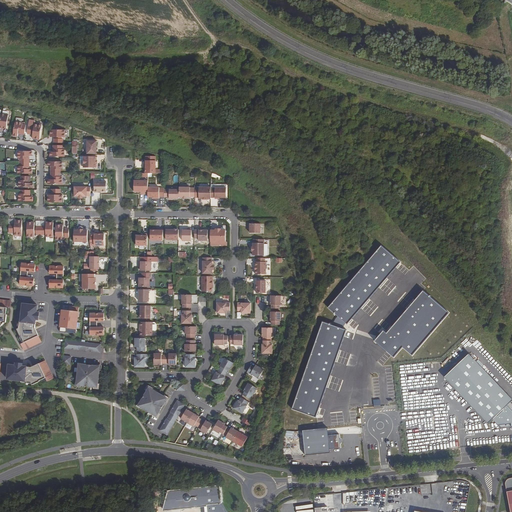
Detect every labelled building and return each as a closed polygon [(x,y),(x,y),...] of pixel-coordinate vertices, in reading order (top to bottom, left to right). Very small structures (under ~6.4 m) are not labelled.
[(15,122),(13,136),(17,137),(18,133),(24,133),(26,125),(22,125),(22,123),(15,122)] [(32,138),(39,139),(42,124),(38,123),(37,125),(34,124),(34,128),(33,133),(32,138)] [(96,154),(96,141),(87,141),(87,154),(96,154)] [(62,149),(62,146),(54,146),(54,152),(50,152),(50,157),(64,157),(64,149),(62,149)] [(20,159),(20,163),(28,163),(28,156),(32,156),(32,152),(18,151),(18,159),(20,159)] [(96,157),(83,157),(83,168),(95,168),(95,161),(96,161),(96,160),(96,157)] [(155,161),(144,161),(144,165),(145,165),(145,168),(145,173),(148,173),(155,173),(155,161)] [(62,162),(48,162),(48,166),(52,166),(52,173),(60,173),(60,169),(62,169),(62,162)] [(18,174),(32,174),(32,169),(28,169),(28,163),(20,163),(20,166),(18,166),(18,174)] [(60,177),(60,173),(52,173),(52,180),(48,180),(47,184),(62,184),(62,177),(60,177)] [(18,188),(33,188),(33,183),(29,183),(29,177),(20,176),(20,180),(19,180),(18,188)] [(148,194),(148,181),(134,181),(134,192),(143,192),(143,194),(148,194)] [(106,182),(94,182),(94,192),(98,192),(101,192),(106,192),(106,182)] [(90,187),(74,187),(74,197),(79,197),(82,197),(86,197),(86,196),(90,196),(90,187)] [(195,197),(195,188),(190,188),(179,187),(179,190),(179,197),(190,198),(190,197),(195,197)] [(199,188),(195,188),(195,197),(195,198),(199,198),(199,199),(211,199),(211,198),(211,188),(199,187),(199,188)] [(159,188),(148,188),(148,194),(148,197),(152,197),(155,197),(155,198),(159,198),(159,196),(164,197),(164,190),(164,189),(159,188)] [(215,188),(211,188),(211,198),(215,198),(215,199),(219,199),(219,198),(226,198),(226,188),(215,188)] [(18,201),(33,202),(33,197),(28,197),(29,190),(20,190),(20,194),(18,194),(18,201)] [(179,190),(164,190),(164,197),(169,197),(169,199),(179,199),(179,197),(179,190)] [(260,224),(248,224),(248,228),(249,228),(249,233),(260,233),(260,224)] [(156,230),(150,230),(150,240),(163,240),(163,229),(159,229),(159,230),(156,230)] [(166,229),(166,240),(178,240),(179,230),(173,230),(170,230),(170,229),(166,229)] [(191,241),(191,229),(187,229),(187,230),(182,230),(182,241),(191,241)] [(78,230),(74,230),(74,242),(87,242),(87,230),(83,230),(78,230)] [(194,230),(194,238),(198,238),(198,241),(207,241),(207,230),(203,230),(199,230),(194,230)] [(215,230),(210,230),(210,242),(225,242),(225,230),(221,230),(215,230)] [(90,235),(90,245),(104,246),(104,234),(98,234),(98,233),(94,233),(94,235),(90,235)] [(147,246),(147,234),(143,234),(143,236),(136,236),(136,246),(147,246)] [(264,240),(254,239),(254,243),(253,243),(253,248),(253,251),(253,255),(264,256),(264,240)] [(93,257),(90,257),(90,264),(85,264),(85,269),(99,269),(99,257),(93,257)] [(211,261),(211,258),(203,258),(202,274),(212,274),(212,261),(211,261)] [(265,258),(257,258),(256,262),(255,262),(255,266),(255,270),(255,274),(266,274),(266,262),(265,262),(265,258)] [(140,271),(151,271),(151,262),(139,261),(139,266),(140,266),(140,267),(140,271)] [(34,265),(21,263),(19,285),(33,286),(33,279),(26,278),(27,271),(34,272),(34,265)] [(63,266),(49,266),(49,273),(56,273),(56,280),(49,280),(49,287),(63,287),(63,266)] [(142,278),(139,278),(139,287),(150,287),(150,278),(151,278),(151,274),(142,273),(142,278)] [(94,274),(83,274),(83,287),(95,287),(95,278),(94,278),(94,274)] [(213,276),(202,276),(202,292),(212,292),(212,285),(213,276)] [(256,281),(256,293),(265,293),(265,281),(256,281)] [(149,290),(139,290),(139,302),(149,302),(149,290)] [(191,304),(192,295),(181,295),(181,304),(182,304),(182,308),(190,308),(190,304),(191,304)] [(271,305),(271,309),(279,309),(279,305),(280,305),(280,296),(270,296),(270,305),(271,305)] [(0,300),(0,307),(6,308),(10,308),(11,302),(0,300)] [(226,311),(230,311),(230,303),(226,303),(226,302),(217,302),(217,312),(226,312),(226,311)] [(241,312),(250,312),(250,302),(241,302),(241,303),(237,303),(237,311),(241,311),(241,312)] [(19,322),(18,329),(16,330),(20,337),(21,337),(24,343),(38,336),(34,328),(35,319),(36,319),(37,312),(36,312),(37,306),(30,305),(29,306),(28,306),(28,305),(22,304),(20,322),(19,322)] [(58,320),(61,321),(59,332),(66,333),(66,332),(76,333),(78,307),(69,307),(69,306),(62,305),(61,316),(58,316),(58,320)] [(150,306),(139,306),(139,310),(140,310),(140,313),(140,318),(150,319),(150,306)] [(191,315),(191,311),(182,311),(182,315),(181,315),(181,324),(191,324),(192,315),(191,315)] [(271,321),(271,325),(279,325),(279,321),(280,321),(280,312),(270,312),(270,321),(271,321)] [(103,313),(89,313),(89,321),(96,321),(96,327),(89,327),(89,335),(103,335),(103,313)] [(152,322),(140,322),(140,330),(140,336),(152,336),(152,322)] [(186,334),(186,338),(195,338),(195,334),(196,334),(196,327),(185,327),(185,334),(186,334)] [(263,337),(263,341),(271,341),(271,337),(272,337),(272,328),(262,328),(262,337),(263,337)] [(224,335),(214,335),(214,345),(224,345),(224,344),(227,344),(227,336),(224,336),(224,335)] [(234,336),(230,336),(230,344),(234,344),(234,345),(243,345),(243,335),(234,335),(234,336)] [(38,336),(24,343),(20,344),(23,350),(41,342),(38,336)] [(137,351),(145,351),(145,348),(145,338),(135,338),(135,347),(137,347),(137,351)] [(65,340),(64,348),(65,349),(78,350),(86,350),(85,351),(100,353),(101,344),(65,340)] [(185,344),(185,352),(196,352),(196,344),(194,344),(195,341),(186,341),(186,344),(185,344)] [(262,344),(262,354),(272,354),(272,344),(271,344),(271,341),(263,341),(263,344),(262,344)] [(145,354),(137,354),(137,358),(135,358),(135,367),(144,367),(145,358),(145,354)] [(161,354),(154,354),(154,365),(161,365),(161,363),(165,363),(165,355),(161,355),(161,354)] [(169,355),(165,355),(165,363),(169,364),(169,365),(176,365),(176,354),(169,354),(169,355)] [(445,379),(472,356),(469,354),(443,376),(445,379)] [(194,358),(194,355),(186,355),(186,358),(185,358),(185,367),(195,368),(195,358),(194,358)] [(62,364),(70,365),(71,357),(64,356),(63,356),(62,364)] [(511,398),(472,356),(445,379),(488,424),(493,419),(501,428),(511,427),(511,403),(511,402),(511,401),(511,398)] [(228,371),(233,363),(224,358),(220,366),(221,366),(219,370),(226,374),(228,371)] [(45,361),(39,364),(44,376),(46,380),(52,377),(45,361)] [(39,364),(31,368),(22,367),(22,366),(15,365),(15,366),(8,365),(8,372),(9,372),(8,374),(7,380),(25,381),(25,383),(31,383),(39,380),(39,379),(44,376),(39,364)] [(86,365),(79,364),(76,385),(97,388),(100,366),(92,366),(92,368),(86,367),(86,365)] [(251,365),(247,372),(250,374),(258,379),(263,370),(255,365),(254,367),(251,365)] [(224,377),(226,374),(219,370),(217,373),(216,372),(212,380),(220,385),(225,377),(224,377)] [(244,392),(242,395),(249,399),(251,396),(252,396),(257,389),(248,383),(244,391),(244,392)] [(156,417),(160,410),(159,409),(162,404),(163,405),(167,398),(149,388),(138,406),(156,417)] [(238,401),(233,408),(242,414),(247,406),(246,405),(248,402),(241,398),(239,401),(238,401)] [(160,431),(167,435),(178,416),(182,409),(185,405),(183,404),(178,401),(177,401),(170,413),(171,413),(167,419),(166,419),(159,431),(160,431)] [(181,419),(187,423),(193,413),(186,409),(185,411),(182,409),(178,416),(181,418),(181,419)] [(193,413),(187,423),(194,426),(194,425),(197,427),(202,420),(199,418),(199,417),(193,413)] [(151,417),(146,425),(152,428),(156,420),(151,417)] [(202,420),(197,427),(201,429),(200,430),(206,434),(212,424),(206,421),(205,422),(202,420)] [(220,432),(223,434),(227,427),(224,425),(225,424),(218,420),(213,430),(219,434),(220,432)] [(225,437),(232,441),(238,432),(231,428),(230,429),(227,427),(223,434),(226,436),(225,437)] [(305,453),(330,450),(329,447),(340,446),(340,442),(339,438),(339,435),(328,436),(327,428),(303,431),(305,453)] [(238,432),(232,441),(242,447),(248,437),(238,432)] [(226,511),(222,503),(220,485),(168,490),(163,509),(207,505),(207,511),(226,511)]
